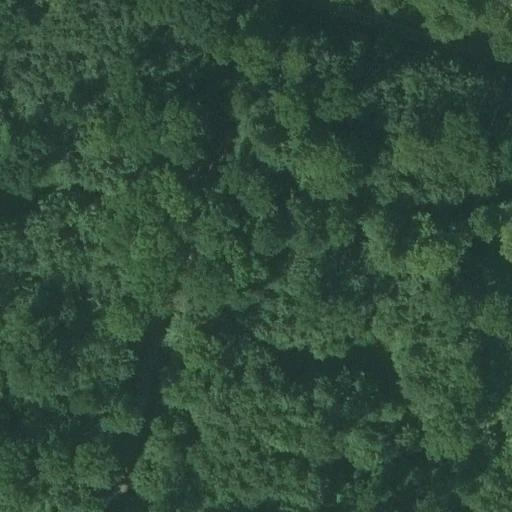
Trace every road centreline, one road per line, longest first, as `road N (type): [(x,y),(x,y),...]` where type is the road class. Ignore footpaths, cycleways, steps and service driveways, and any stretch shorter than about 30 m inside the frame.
road 1 (track): [(243,0),(245,30),(122,511)]
road 2 (track): [(511,60),(306,0)]
